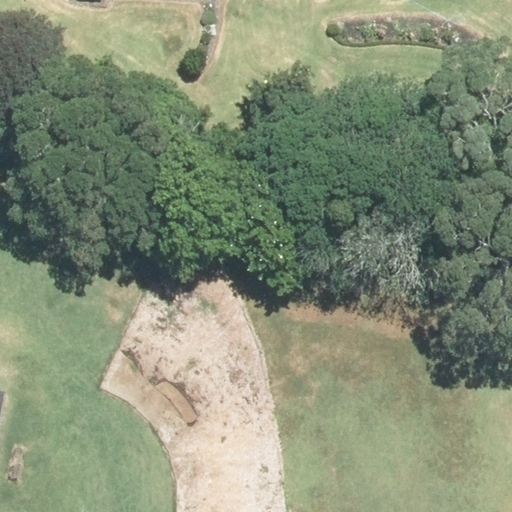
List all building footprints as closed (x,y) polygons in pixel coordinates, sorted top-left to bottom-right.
[(90,319),(86,431),(162,433),(165,322),(90,319)] [(0,511),(0,469),(14,403),(0,399),(0,511)] [(336,420),(334,454),(354,454),(356,420),(336,420)] [(365,425),(365,453),(386,453),(386,424),(365,425)] [(277,463),(235,462),(167,461),(166,511),(463,511),(464,465),(277,463)]
